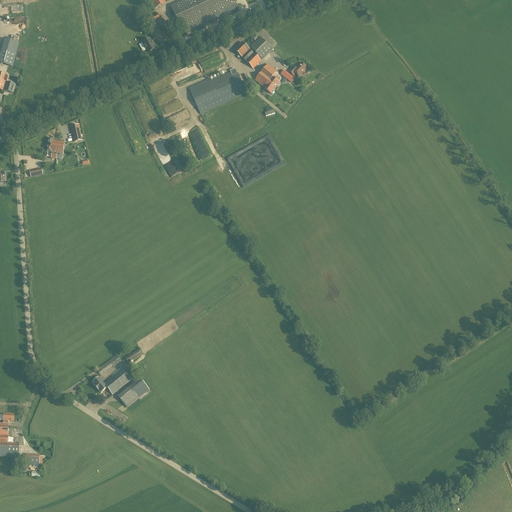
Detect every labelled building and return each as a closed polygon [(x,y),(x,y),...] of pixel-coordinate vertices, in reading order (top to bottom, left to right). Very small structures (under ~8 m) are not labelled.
[(149,0),(154,9),(162,5),(159,0),(149,0)] [(183,0),(170,6),(184,36),(239,11),(234,0),(183,0)] [(145,18),(150,26),(160,20),(156,12),(145,18)] [(160,20),(150,26),(154,33),(164,27),(160,20)] [(234,50),(253,69),(273,50),(259,36),(249,47),(252,51),(251,51),(242,42),(234,50)] [(150,38),(142,43),(148,53),(156,49),(150,38)] [(5,39),(0,57),(0,63),(13,67),(19,43),(5,39)] [(294,66),(289,71),(293,76),(295,73),(299,77),(307,69),(301,63),(296,68),(294,66)] [(270,94),(271,93),(272,94),(274,91),(273,91),(277,86),(278,86),(280,84),(279,83),(272,77),(277,72),(268,64),(255,80),(264,88),(270,94)] [(236,70),(210,81),(209,79),(189,89),(200,115),(247,94),(236,70)] [(0,90),(5,92),(7,82),(9,77),(0,74),(0,90)] [(7,82),(5,92),(12,94),(15,85),(7,82)] [(190,131),(198,148),(206,144),(197,127),(190,131)] [(47,152),(52,152),(51,159),(56,159),(57,153),(63,154),(64,143),(53,141),(53,139),(48,138),(47,152)] [(229,164),(242,188),(284,165),(282,160),(280,162),(274,162),(274,157),(271,154),(271,157),(267,156),(266,158),(264,161),(263,159),(265,152),(269,152),(265,144),(263,145),(262,147),(261,146),(261,154),(259,155),(258,158),(255,157),(253,160),(253,164),(257,164),(259,155),(259,166),(267,166),(246,177),(229,164)] [(125,358),(128,363),(142,355),(139,349),(125,358)] [(117,355),(97,370),(100,375),(113,366),(113,367),(121,361),(117,355)] [(110,386),(107,388),(112,395),(130,380),(122,370),(107,383),(110,386)] [(92,383),(98,389),(104,384),(99,378),(92,383)] [(118,397),(127,408),(149,390),(140,379),(118,397)] [(101,394),(107,388),(110,386),(107,383),(104,385),(104,384),(98,389),(101,394)] [(4,415),(3,424),(8,424),(9,421),(13,421),(14,415),(4,415)] [(0,443),(7,444),(8,424),(3,424),(0,424),(0,443)] [(7,444),(0,443),(0,456),(19,457),(19,445),(7,444)] [(27,464),(39,465),(39,456),(27,455),(27,464)] [(41,472),(41,471),(41,470),(41,468),(40,468),(39,467),(38,466),(37,465),(35,465),(34,465),(33,466),(31,467),(30,469),(30,470),(30,471),(30,473),(31,474),(32,475),(33,476),(34,476),(36,476),(38,476),(39,475),(41,473),(41,472)]
